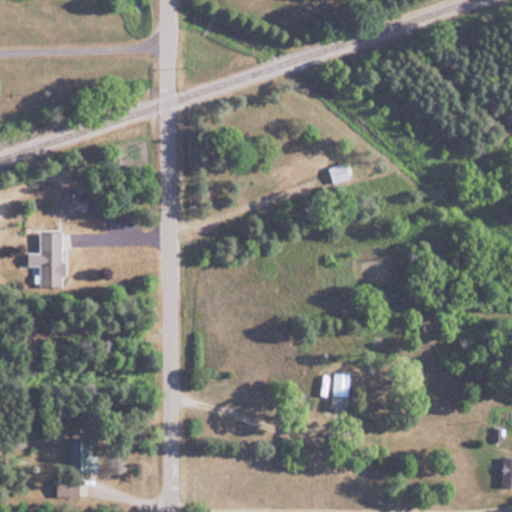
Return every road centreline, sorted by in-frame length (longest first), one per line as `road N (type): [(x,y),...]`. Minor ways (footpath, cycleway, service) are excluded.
road 1 (residential): [(171,511),(166,0)]
road 2 (residential): [(167,43),(0,49)]
